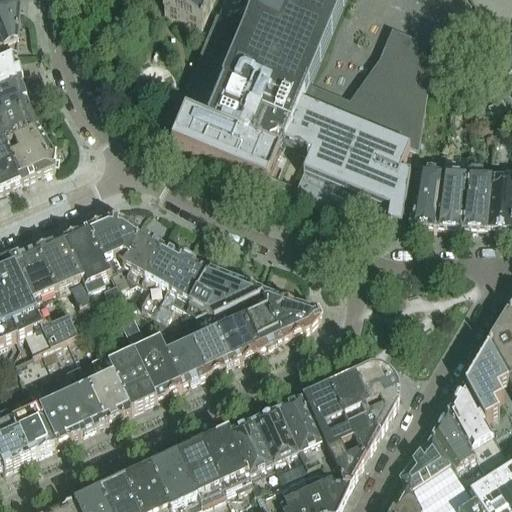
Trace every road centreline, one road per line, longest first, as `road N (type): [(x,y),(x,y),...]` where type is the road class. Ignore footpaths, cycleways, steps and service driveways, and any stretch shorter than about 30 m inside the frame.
road 1 (residential): [(0,510),(335,354),(352,326),(360,267)]
road 2 (residential): [(511,268),(368,511)]
road 3 (residential): [(360,267),(294,257),(167,200),(134,176)]
road 4 (residential): [(134,176),(98,141),(66,85),(56,46),(59,0)]
road 5 (residential): [(511,264),(360,267)]
road 6 (residential): [(0,235),(134,176)]
